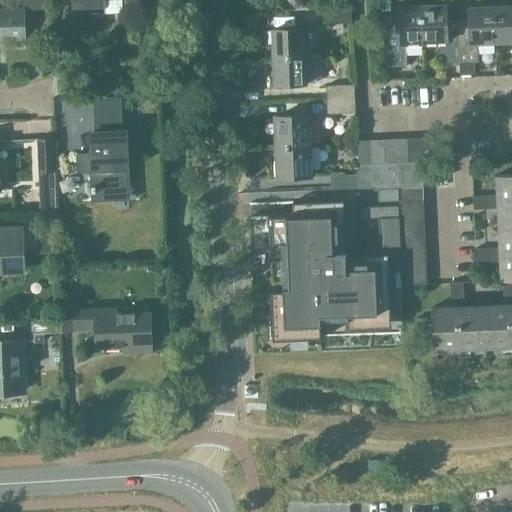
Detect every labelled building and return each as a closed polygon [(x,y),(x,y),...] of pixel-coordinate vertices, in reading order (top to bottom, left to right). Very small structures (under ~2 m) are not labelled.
[(23,0),(24,8),(25,8),(25,11),(28,11),(48,10),(47,0),(23,0)] [(72,0),(73,9),(105,8),(105,13),(138,12),(137,0),(72,0)] [(441,64),(460,63),(459,32),(448,33),(447,5),(421,6),(423,44),(440,43),(441,64)] [(511,5),(493,6),(495,45),(511,44),(511,46),(511,5)] [(406,44),(423,44),(421,6),(396,7),(397,15),(385,16),(387,66),(407,65),(406,44)] [(459,32),(460,63),(460,75),(475,75),(475,63),(479,63),(478,45),(495,45),(493,6),(468,8),(469,32),(459,32)] [(25,8),(24,8),(24,10),(0,10),(0,41),(29,40),(28,11),(25,11),(25,8)] [(352,23),(351,9),(323,11),(324,25),(352,23)] [(272,30),(273,58),(306,56),(305,29),(272,30)] [(312,56),(306,56),(273,58),(275,85),(308,84),(307,69),(313,69),(312,56)] [(82,65),(78,68),(78,73),(81,76),(86,77),(89,74),(90,69),(87,65),(82,65)] [(326,86),(327,100),(355,99),(355,85),(326,86)] [(355,99),(327,100),(328,114),(356,113),(355,99)] [(276,117),(277,147),(312,146),(311,116),(276,117)] [(78,172),(90,171),(92,202),(131,201),(128,130),(94,132),(95,154),(78,155),(78,172)] [(435,138),(407,139),(408,164),(421,163),(436,162),(435,138)] [(39,140),(40,174),(55,174),(53,139),(39,140)] [(407,139),(395,140),(396,164),(408,164),(407,139)] [(382,140),(370,141),(372,166),(384,165),(382,140)] [(395,140),(382,140),(384,165),(396,164),(395,140)] [(370,141),(357,141),(358,166),(372,166),(370,141)] [(356,145),(345,146),(346,153),(350,157),(357,156),(356,145)] [(312,146),(277,147),(279,177),(314,176),(312,146)] [(436,162),(421,163),(422,187),(423,187),(435,186),(437,186),(437,177),(436,176),(436,162)] [(372,166),(358,166),(359,175),(359,189),(374,189),(374,191),(378,191),(378,190),(399,189),(423,189),(423,187),(422,187),(421,163),(408,164),(396,164),(384,165),(372,166)] [(359,175),(331,177),(331,190),(359,189),(359,175)] [(503,281),(511,280),(511,175),(497,176),(498,196),(473,197),(474,210),(498,209),(500,248),(476,249),(476,262),(500,261),(501,281),(503,281)] [(269,217),(269,219),(270,246),(271,292),(272,310),(273,327),(273,341),(289,340),(310,339),(321,339),(321,338),(404,335),(403,319),(402,286),(402,274),(401,262),(401,249),(400,237),(400,225),(400,213),(399,206),(399,201),(399,200),(399,194),(399,189),(378,190),(378,191),(378,195),(293,198),(293,203),(293,216),(269,217)] [(423,189),(399,189),(399,194),(399,200),(424,200),(424,194),(423,189)] [(56,207),(55,190),(41,191),(42,208),(56,207)] [(424,200),(399,200),(399,201),(399,206),(400,213),(424,212),(424,206),(424,200)] [(424,212),(400,213),(400,225),(425,224),(424,217),(424,212)] [(425,224),(400,225),(400,237),(425,236),(425,229),(425,224)] [(0,275),(26,275),(24,227),(0,227),(0,275)] [(37,227),(38,251),(51,250),(49,227),(37,227)] [(425,236),(400,237),(401,249),(426,248),(426,247),(425,236)] [(426,248),(401,249),(401,262),(426,261),(426,249),(426,248)] [(426,261),(401,262),(402,274),(427,273),(426,261)] [(427,273),(402,274),(402,286),(427,285),(427,273)] [(511,280),(503,281),(504,305),(464,307),(463,283),(451,283),(451,307),(431,308),(433,352),(511,348),(511,280)] [(94,311),(75,312),(75,308),(75,305),(60,305),(61,319),(62,319),(62,334),(76,333),(76,332),(96,331),(96,349),(132,348),(133,353),(152,352),(151,313),(118,314),(119,307),(94,309),(94,311)] [(417,332),(428,331),(428,318),(417,319),(417,332)] [(34,335),(62,334),(62,319),(61,319),(61,320),(33,320),(34,335)] [(18,341),(3,341),(0,341),(0,394),(20,393),(18,341)]
